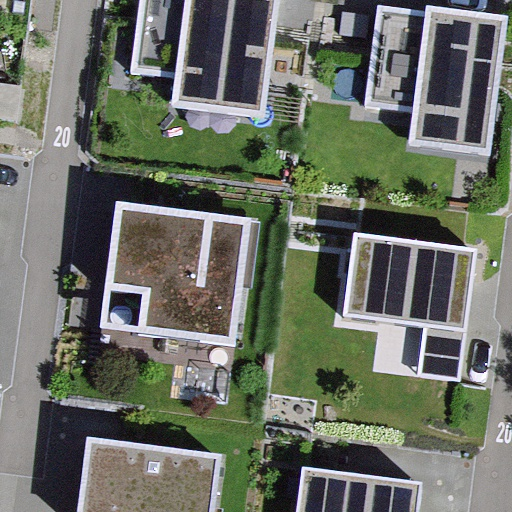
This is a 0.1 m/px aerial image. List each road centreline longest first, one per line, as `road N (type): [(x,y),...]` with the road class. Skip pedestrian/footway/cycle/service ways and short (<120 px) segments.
road 1 (residential): [(79,0),(17,474)]
road 2 (residential): [(511,343),(490,511)]
